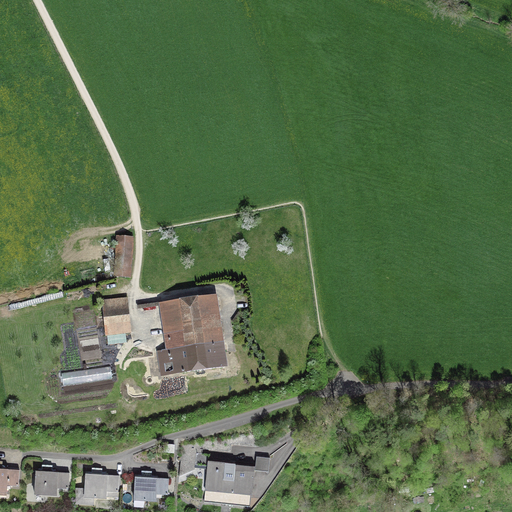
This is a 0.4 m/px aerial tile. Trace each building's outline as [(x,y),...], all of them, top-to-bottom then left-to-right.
[(117,236),(114,277),(129,278),(132,238),(117,236)] [(170,352),(222,345),(216,296),(163,304),(170,352)] [(130,332),(128,309),(104,312),(107,335),(130,332)] [(222,345),(170,352),(165,353),(168,375),(226,366),(222,345)] [(195,466),(197,453),(197,448),(182,447),(179,477),(195,469),(195,466)] [(204,502),(248,507),(250,494),(251,494),(254,470),(268,471),(270,456),(256,454),(254,464),(209,458),(209,455),(197,453),(195,466),(208,467),(204,502)] [(0,490),(7,491),(7,486),(18,486),(19,470),(8,469),(8,467),(2,467),(2,464),(0,463),(0,490)] [(42,469),(35,469),(34,493),(57,494),(57,488),(68,489),(69,473),(58,472),(58,470),(52,470),(52,467),(42,466),(42,469)] [(102,470),(92,469),(92,472),(85,472),(84,496),(106,497),(107,491),(118,492),(119,475),(108,475),(108,473),(102,473),(102,470)] [(141,475),(135,475),(134,499),(156,500),(156,494),(168,495),(169,478),(157,478),(157,476),(151,476),(151,473),(141,472),(141,475)]
